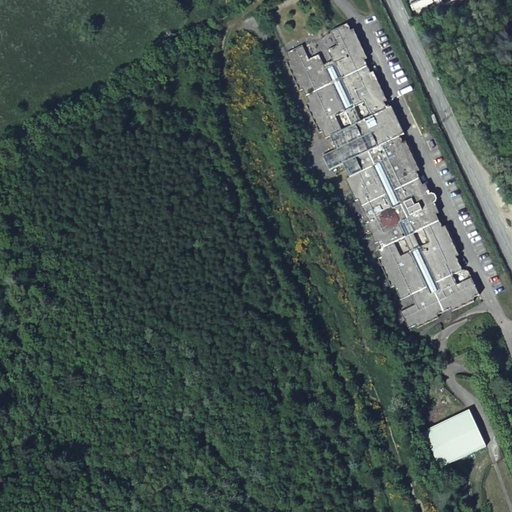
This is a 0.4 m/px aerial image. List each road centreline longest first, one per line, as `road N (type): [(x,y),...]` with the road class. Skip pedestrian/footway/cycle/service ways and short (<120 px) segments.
road 1 (secondary): [(394,0),(511,255)]
road 2 (track): [(107,511),(77,463),(5,402),(0,327)]
